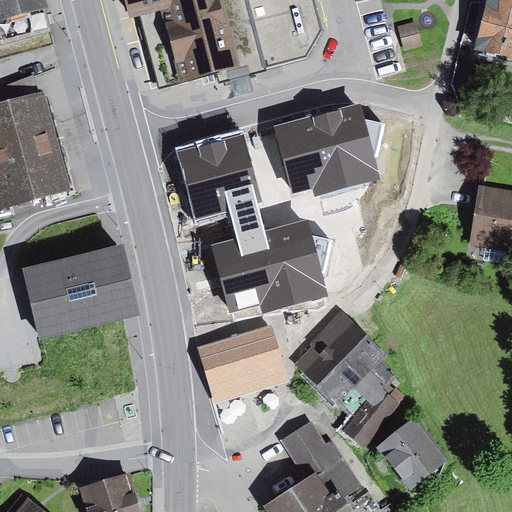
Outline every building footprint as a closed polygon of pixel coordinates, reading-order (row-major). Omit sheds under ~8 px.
[(44,0),(0,0),(0,40),(52,28),(44,0)] [(122,0),(130,30),(167,21),(183,89),(307,61),(325,33),(315,0),(122,0)] [(511,0),(486,0),(474,48),(511,57),(511,0)] [(416,21),(397,26),(404,51),(423,46),(416,21)] [(45,91),(0,102),(0,206),(70,189),(45,91)] [(360,105),(276,127),(292,193),(314,188),(316,197),(379,181),(360,105)] [(243,135),(178,152),(197,224),(231,215),(237,239),(265,231),(258,204),(261,203),(243,135)] [(511,196),(482,192),(473,247),(511,253),(511,196)] [(265,231),(237,239),(212,245),(229,313),(260,305),(263,315),(329,297),(309,220),(265,231)] [(121,245),(28,268),(45,335),(137,312),(121,245)] [(387,354),(341,312),(311,344),(312,346),(295,364),(339,406),(355,389),(367,401),(343,432),(365,450),(406,397),(399,390),(403,385),(379,362),(387,354)] [(274,333),(200,354),(213,402),(287,379),(274,333)] [(419,421),(378,451),(411,496),(452,467),(419,421)] [(310,429),(288,444),(314,481),(268,511),(354,511),(348,502),(367,488),(335,442),(324,450),(310,429)] [(139,511),(130,480),(84,494),(89,511),(139,511)] [(41,511),(28,502),(20,511),(41,511)]
